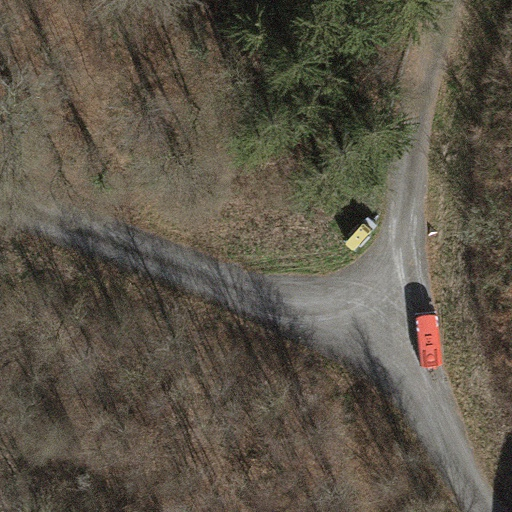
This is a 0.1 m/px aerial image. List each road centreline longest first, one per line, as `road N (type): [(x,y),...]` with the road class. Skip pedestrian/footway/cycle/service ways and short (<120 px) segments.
road 1 (track): [(0,200),(375,332)]
road 2 (track): [(375,332),(407,210),(424,54),(441,0)]
road 3 (track): [(375,332),(481,511)]
